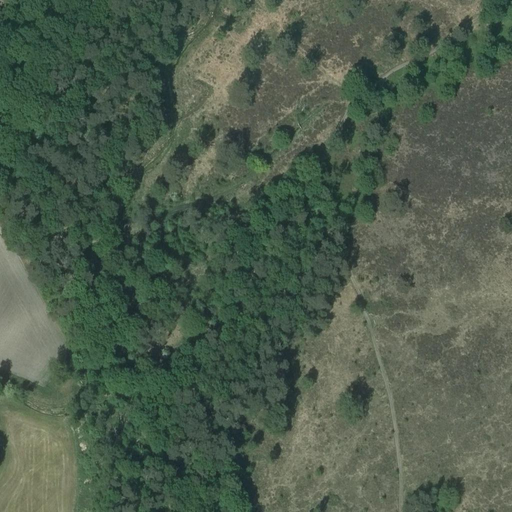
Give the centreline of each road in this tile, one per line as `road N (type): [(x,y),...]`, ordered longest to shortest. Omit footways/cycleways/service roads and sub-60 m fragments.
road 1 (track): [(401,511),(387,387),(359,296),(333,244),(295,201)]
road 2 (track): [(295,201),(368,89),(511,2)]
road 3 (track): [(0,178),(30,243),(65,252),(65,276),(111,318)]
